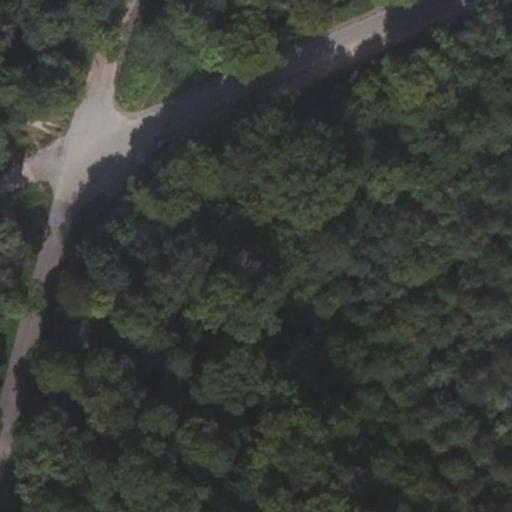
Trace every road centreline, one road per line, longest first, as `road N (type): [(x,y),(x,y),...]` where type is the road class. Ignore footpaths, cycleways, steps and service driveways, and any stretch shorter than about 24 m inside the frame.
road 1 (unclassified): [(0,472),(89,154),(436,0)]
road 2 (track): [(309,511),(89,154)]
road 3 (track): [(89,154),(127,0)]
